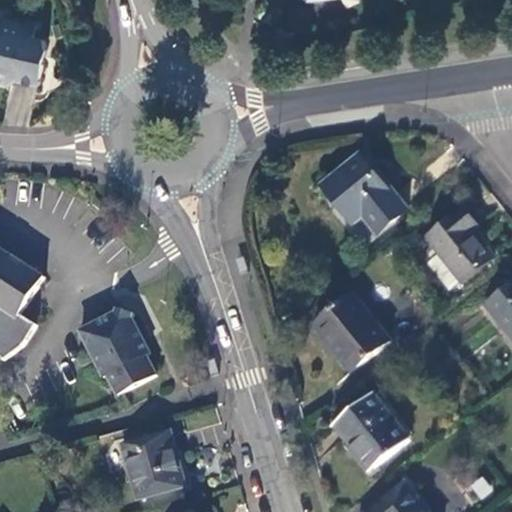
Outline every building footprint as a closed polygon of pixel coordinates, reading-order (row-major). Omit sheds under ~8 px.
[(1,35),(0,34),(0,82),(10,85),(17,81),(38,86),(48,50),(44,42),(32,39),(35,28),(5,21),(1,35)] [(386,191),(358,158),(323,187),(354,225),(362,218),(376,236),(406,211),(388,189),(386,191)] [(462,210),(425,240),(461,285),(493,260),(472,232),(476,228),(462,210)] [(9,257),(0,250),(0,346),(10,363),(30,349),(46,329),(19,314),(44,279),(10,256),(9,257)] [(511,284),(484,307),(511,342),(511,284)] [(352,297),(318,324),(343,357),(339,361),(350,375),(388,344),(352,297)] [(80,331),(104,378),(108,377),(118,396),(157,377),(147,356),(150,354),(132,319),(133,314),(116,309),(116,314),(80,331)] [(409,442),(372,396),(333,427),(345,442),(349,439),(374,470),(409,442)] [(186,486),(173,434),(127,447),(141,499),(186,486)] [(469,487),(483,498),(493,487),(479,475),(469,487)] [(425,511),(404,486),(371,511),(425,511)]
